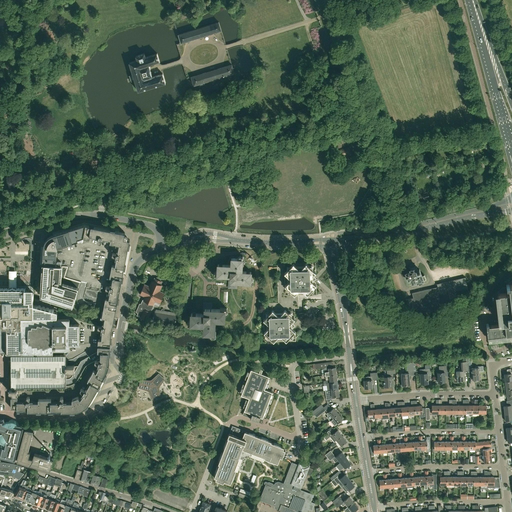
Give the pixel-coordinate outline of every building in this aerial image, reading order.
[(182,43),(222,31),(219,22),(179,35),(182,43)] [(149,65),(159,62),(157,54),(146,57),(144,53),(136,56),(137,60),(129,63),(138,91),(165,83),(163,74),(152,77),(151,71),(149,65)] [(191,77),(194,85),(234,73),(231,64),(191,77)] [(340,158),(352,154),(350,146),(337,150),(340,158)] [(80,282),(81,281),(82,281),(86,282),(87,283),(88,283),(86,288),(99,291),(107,292),(107,293),(110,293),(109,295),(109,297),(109,298),(106,298),(105,298),(105,299),(105,300),(105,302),(104,304),(104,306),(102,318),(105,318),(104,322),(103,327),(99,326),(98,326),(97,326),(97,327),(97,328),(97,329),(98,329),(101,330),(100,339),(98,339),(98,344),(98,346),(98,349),(98,352),(101,352),(101,353),(101,356),(100,358),(96,360),(95,360),(95,361),(86,366),(85,366),(85,367),(84,368),(84,369),(77,380),(77,381),(76,382),(75,383),(74,384),(73,384),(72,385),(71,385),(70,385),(69,386),(68,386),(66,386),(66,381),(66,378),(66,372),(74,372),(74,366),(66,366),(66,361),(66,358),(66,357),(66,355),(66,354),(11,354),(11,356),(11,361),(12,385),(11,385),(10,385),(9,386),(9,387),(9,391),(9,392),(10,392),(10,393),(11,393),(12,393),(13,395),(11,395),(11,396),(11,408),(17,408),(17,411),(72,411),(74,411),(75,411),(76,410),(77,410),(79,410),(80,409),(81,409),(82,408),(83,408),(84,407),(85,406),(86,406),(87,405),(88,404),(89,403),(90,402),(90,401),(105,375),(106,374),(106,373),(107,371),(108,369),(108,368),(109,366),(109,365),(109,363),(110,361),(110,360),(110,356),(110,353),(110,349),(110,346),(111,340),(111,335),(111,334),(112,331),(113,324),(116,309),(117,307),(117,304),(117,302),(118,301),(118,299),(119,296),(130,240),(127,239),(127,238),(127,237),(126,236),(124,235),(125,233),(84,225),(53,235),(52,235),(51,235),(50,236),(49,237),(48,237),(48,238),(47,238),(47,239),(46,240),(45,241),(45,242),(44,243),(44,244),(44,245),(44,246),(42,264),(42,265),(67,266),(65,275),(68,278),(80,282)] [(191,319),(191,320),(192,321),(191,324),(195,325),(204,325),(204,328),(202,329),(202,331),(203,332),(203,333),(209,333),(214,334),(215,329),(215,320),(219,320),(220,321),(222,322),(223,321),(224,321),(225,315),(241,316),(243,287),(238,287),(235,287),(235,282),(237,282),(238,282),(245,283),(249,283),(250,279),(251,278),(251,277),(251,272),(250,272),(249,271),(247,271),(246,272),(242,271),(242,264),(242,259),(237,259),(231,258),(231,259),(230,260),(230,263),(231,264),(231,265),(223,265),(222,264),(220,264),(219,264),(218,264),(217,270),(217,271),(217,277),(217,281),(207,281),(203,280),(194,280),(193,302),(192,307),(192,308),(191,308),(191,313),(191,319)] [(293,264),(277,264),(278,303),(291,303),(291,308),(295,308),(299,308),(298,295),(307,295),(310,294),(316,294),(316,285),(315,283),(313,282),(313,280),(313,275),(314,274),(316,272),(315,263),(306,263),(293,264)] [(417,270),(417,268),(416,265),(415,265),(415,264),(408,266),(409,268),(410,271),(405,273),(408,281),(410,285),(416,282),(417,283),(424,281),(423,280),(426,279),(424,275),(422,276),(421,275),(420,273),(419,269),(417,270)] [(72,306),(80,282),(68,278),(65,275),(67,266),(42,265),(44,265),(44,270),(42,270),(40,294),(44,294),(43,297),(44,298),(43,300),(33,297),(33,288),(17,288),(16,288),(15,287),(14,287),(13,287),(12,287),(11,287),(10,287),(9,288),(8,288),(0,288),(0,351),(0,353),(53,353),(53,351),(53,349),(69,350),(69,345),(79,344),(79,325),(69,324),(69,323),(69,319),(53,319),(53,318),(53,316),(57,316),(57,310),(50,308),(51,305),(52,300),(67,305),(67,304),(72,306)] [(437,287),(433,288),(412,293),(413,298),(406,299),(409,311),(416,309),(417,314),(451,306),(448,293),(468,288),(465,277),(437,284),(437,287)] [(140,306),(139,305),(136,312),(138,313),(137,315),(138,316),(140,317),(140,318),(147,321),(154,304),(153,304),(155,300),(160,303),(164,293),(159,290),(162,285),(160,284),(161,281),(162,282),(162,281),(158,280),(154,278),(155,278),(153,281),(152,280),(149,286),(144,284),(140,294),(145,296),(144,297),(143,300),(140,305),(140,306)] [(87,283),(81,281),(79,289),(78,294),(77,297),(77,300),(78,304),(80,305),(84,307),(86,308),(93,309),(93,306),(94,304),(87,303),(85,302),(83,300),(83,297),(83,295),(84,293),(84,291),(84,290),(87,283)] [(488,324),(486,324),(486,325),(486,326),(488,338),(511,335),(511,334),(511,284),(506,285),(506,287),(508,287),(509,292),(498,293),(501,324),(502,324),(499,325),(488,326),(488,324)] [(278,303),(263,304),(263,320),(264,333),(264,342),(274,342),(286,341),(296,341),(295,338),(295,332),(293,330),(292,329),(292,325),(292,322),(293,321),(295,319),(301,312),(295,312),(295,308),(291,308),(291,303),(278,303)] [(153,321),(168,324),(175,325),(177,315),(176,315),(176,313),(164,311),(164,310),(163,310),(162,310),(161,311),(156,310),(156,311),(154,311),(154,316),(153,315),(152,319),(153,319),(153,321)] [(449,372),(448,359),(445,359),(446,366),(439,366),(439,372),(437,372),(438,382),(445,382),(444,372),(449,372)] [(463,370),(467,370),(467,361),(462,362),(463,370),(456,371),(456,370),(454,370),(455,377),(457,377),(457,381),(464,380),(463,370)] [(325,376),(336,374),(335,367),(328,368),(327,362),(314,364),(315,369),(322,368),(322,369),(324,369),(325,376)] [(409,375),(416,374),(415,362),(406,363),(407,372),(406,372),(407,373),(401,373),(402,381),(401,381),(401,386),(406,386),(406,385),(410,385),(409,375)] [(391,374),(395,373),(394,364),(390,364),(391,370),(387,370),(387,376),(384,377),(384,387),(392,386),(391,374)] [(471,368),(471,372),(472,375),(472,378),(472,380),(480,379),(480,378),(481,378),(480,375),(479,375),(479,371),(483,371),(483,366),(478,366),(478,368),(475,368),(471,368)] [(427,374),(431,374),(431,368),(423,369),(424,373),(420,374),(421,384),(428,383),(427,374)] [(242,392),(241,395),(249,398),(248,400),(245,408),(244,411),(243,414),(245,414),(245,416),(250,418),(250,419),(254,420),(260,422),(262,418),(263,415),(266,407),(268,402),(271,395),(272,392),(269,391),(267,390),(264,389),(265,387),(266,384),(268,379),(269,376),(261,373),(263,369),(260,369),(259,372),(251,369),(250,372),(247,380),(245,385),(242,392)] [(370,376),(367,377),(367,379),(364,380),(364,389),(365,389),(365,388),(366,389),(368,389),(369,388),(372,388),(372,387),(374,387),(373,386),(372,386),(372,380),(378,379),(377,373),(370,373),(370,376)] [(141,380),(139,387),(150,390),(154,400),(160,397),(157,387),(164,379),(159,374),(151,382),(141,380)] [(330,382),(337,381),(336,374),(325,376),(326,380),(330,379),(330,382)] [(328,390),(338,389),(337,381),(330,382),(330,383),(327,383),(324,383),(324,386),(327,385),(328,390)] [(335,398),(335,396),(339,396),(338,389),(328,390),(325,391),(326,399),(335,398)] [(415,414),(419,414),(419,417),(425,417),(424,409),(422,409),(421,405),(417,406),(417,400),(414,401),(414,400),(415,414)] [(429,425),(429,419),(433,419),(433,413),(439,413),(439,400),(436,400),(436,405),(432,405),(432,409),(429,409),(429,408),(426,408),(426,425),(429,425)] [(314,415),(324,407),(321,404),(311,412),(314,415)] [(330,421),(330,420),(339,413),(334,407),(332,409),(328,404),(324,407),(314,415),(316,417),(327,409),(329,412),(326,414),(328,416),(327,417),(330,421)] [(371,419),(371,418),(375,417),(375,409),(374,409),(374,404),(370,404),(371,408),(372,408),(372,409),(368,410),(368,409),(368,410),(368,413),(366,413),(367,419),(371,419)] [(339,413),(330,420),(335,426),(337,424),(343,419),(339,413)] [(14,460),(15,460),(15,459),(23,427),(20,426),(19,425),(19,424),(18,423),(17,422),(17,421),(16,421),(15,421),(14,420),(13,420),(12,419),(11,419),(10,419),(9,423),(8,423),(7,423),(6,423),(5,423),(4,423),(4,419),(3,419),(0,419),(0,439),(0,440),(1,440),(2,440),(2,441),(3,445),(2,445),(1,445),(2,445),(0,451),(0,456),(14,460)] [(17,461),(30,465),(50,471),(53,459),(42,456),(39,455),(34,453),(33,458),(29,457),(30,452),(28,451),(34,430),(33,430),(33,429),(29,428),(29,429),(26,428),(25,429),(24,429),(22,438),(23,438),(22,441),(21,440),(20,446),(21,446),(20,448),(19,448),(19,449),(20,449),(19,455),(18,455),(18,456),(19,456),(17,460),(17,461)] [(337,431),(335,428),(324,437),(326,439),(330,436),(334,442),(335,442),(334,442),(336,440),(342,435),(338,430),(337,431)] [(234,473),(236,470),(236,469),(235,469),(240,456),(241,456),(241,453),(242,449),(246,451),(248,452),(248,451),(252,453),(264,458),(264,459),(268,460),(267,461),(274,463),(274,462),(278,464),(280,457),(282,458),(285,450),(283,449),(284,447),(280,446),(280,445),(274,443),(274,444),(271,443),(271,442),(268,440),(262,437),(261,438),(255,435),(253,434),(252,434),(245,431),(244,433),(237,430),(235,435),(230,433),(229,433),(228,437),(228,438),(227,440),(226,440),(224,447),(225,447),(222,453),(221,453),(219,459),(220,460),(218,463),(219,464),(218,467),(217,466),(215,473),(216,473),(214,477),(216,477),(215,479),(223,482),(224,480),(231,483),(232,479),(233,479),(235,473),(234,473)] [(347,441),(342,435),(336,440),(341,446),(347,441)] [(414,450),(421,449),(420,436),(418,436),(419,441),(413,442),(414,450)] [(422,436),(420,436),(421,449),(424,449),(424,450),(427,450),(427,452),(430,452),(430,441),(427,441),(422,441),(422,436)] [(440,449),(440,436),(439,436),(439,441),(435,441),(435,436),(432,436),(432,451),(437,451),(437,449),(440,449)] [(407,437),(405,437),(406,450),(414,450),(413,442),(407,442),(407,437)] [(387,452),(395,451),(394,438),(392,438),(392,444),(387,444),(387,452)] [(379,439),(377,439),(377,445),(373,445),(374,453),(371,453),(371,456),(374,455),(374,453),(380,453),(379,439)] [(380,439),(379,439),(380,453),(387,452),(387,444),(381,445),(380,439)] [(338,460),(340,462),(346,458),(342,452),(336,457),(335,456),(332,459),(335,462),(338,460)] [(483,455),(484,460),(484,463),(492,462),(491,454),(483,455)] [(340,470),(344,467),(345,468),(351,463),(346,458),(340,462),(336,466),(340,470)] [(14,463),(0,461),(0,467),(5,468),(13,469),(14,464),(14,463)] [(266,483),(266,484),(260,499),(259,500),(262,501),(275,506),(280,508),(279,509),(278,511),(281,511),(306,511),(308,509),(312,510),(314,503),(310,502),(313,495),(300,490),(307,473),(311,475),(313,468),(312,468),(309,466),(308,466),(299,463),(298,465),(292,462),(284,483),(284,484),(280,482),(278,482),(277,482),(275,483),(274,484),(272,484),(273,483),(269,482),(268,482),(266,482),(265,482),(265,483),(266,483)] [(4,470),(5,468),(0,467),(0,469),(4,470),(5,473),(3,473),(3,475),(4,477),(12,479),(15,481),(17,482),(21,476),(22,475),(24,473),(17,471),(15,470),(14,470),(13,471),(12,471),(6,472),(6,470),(4,470)] [(332,480),(341,473),(339,470),(330,478),(332,480)] [(425,476),(419,476),(420,484),(427,484),(426,470),(424,470),(425,476)] [(430,486),(433,485),(433,489),(436,489),(436,477),(433,478),(433,475),(428,476),(428,470),(426,470),(427,484),(429,484),(430,486)] [(412,485),(420,484),(419,476),(413,477),(413,471),(411,472),(412,485)] [(341,487),(350,480),(345,474),(343,476),(341,473),(332,480),(331,481),(335,486),(338,484),(341,487)] [(398,478),(393,479),(393,487),(401,486),(400,473),(398,473),(398,478)] [(92,483),(107,486),(108,478),(103,477),(103,476),(94,474),(92,483)] [(386,474),(385,474),(386,487),(393,487),(393,479),(387,479),(386,474)] [(54,487),(54,485),(55,483),(56,479),(51,477),(48,485),(54,487)] [(494,477),(487,477),(487,487),(500,487),(499,480),(494,480),(494,477)] [(14,495),(23,498),(27,489),(24,488),(27,481),(24,480),(20,486),(14,495)] [(346,492),(349,490),(354,485),(350,480),(341,487),(346,492)] [(0,492),(10,496),(13,491),(2,487),(0,486),(0,492)] [(28,487),(27,489),(23,498),(29,501),(34,486),(33,486),(32,489),(30,489),(30,488),(28,487)] [(29,501),(34,503),(38,494),(39,491),(36,490),(36,491),(34,490),(35,486),(34,486),(29,501)] [(78,491),(78,493),(83,495),(86,488),(80,486),(78,491)] [(86,488),(83,495),(89,497),(92,490),(86,488)] [(34,503),(40,505),(45,491),(40,489),(39,491),(38,494),(34,503)] [(40,505),(45,507),(51,494),(51,492),(48,491),(48,492),(45,491),(40,505)] [(51,509),(57,511),(60,502),(56,501),(58,494),(56,493),(55,496),(57,496),(56,499),(56,498),(51,509)] [(51,494),(45,507),(47,508),(46,508),(49,509),(49,508),(51,509),(56,498),(56,499),(57,496),(55,496),(51,494)] [(68,499),(62,511),(69,511),(76,495),(74,494),(71,500),(68,499)] [(69,511),(76,511),(78,507),(73,505),(77,495),(76,495),(69,511)] [(332,502),(334,504),(341,498),(339,496),(332,502)] [(346,504),(348,507),(354,502),(349,497),(349,496),(343,501),(341,498),(334,504),(335,505),(332,507),(334,509),(336,507),(341,503),(343,506),(346,504)] [(57,511),(58,511),(62,511),(68,499),(66,498),(65,500),(64,500),(62,503),(60,502),(57,511)] [(226,511),(227,511),(216,507),(213,511),(207,511),(211,504),(203,501),(203,502),(199,511),(258,511),(259,510),(260,508),(261,504),(262,502),(262,501),(259,500),(254,511),(226,511)] [(76,511),(83,511),(84,511),(88,501),(87,501),(86,504),(84,504),(82,509),(78,507),(76,511)] [(348,507),(344,510),(345,511),(351,511),(352,511),(358,508),(358,507),(358,508),(354,502),(348,507)]
